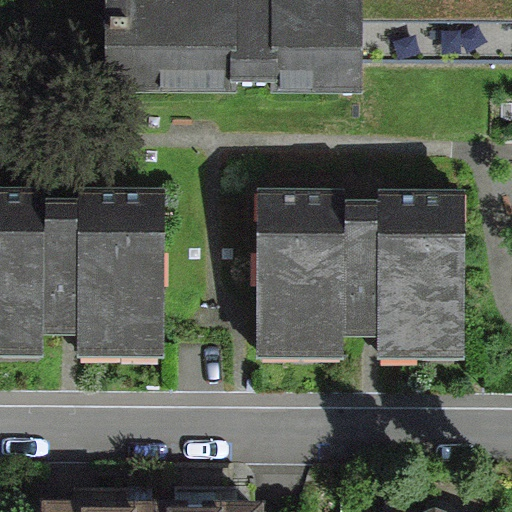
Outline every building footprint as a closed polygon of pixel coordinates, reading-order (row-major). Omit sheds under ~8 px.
[(100,0),(103,89),(358,83),(356,0),(100,0)] [(460,352),(460,179),(379,179),(379,187),(344,187),(344,179),(256,179),(255,350),(340,350),(340,324),(358,324),(377,324),(377,352),(460,352)] [(161,356),(161,182),(80,182),(80,190),(45,190),(45,182),(0,182),(0,353),(42,353),(42,327),(66,327),(78,327),(78,355),(161,356)] [(371,511),(437,511),(380,490),(371,511)] [(90,503),(41,504),(41,511),(257,511),(257,500),(209,501),(90,503)]
